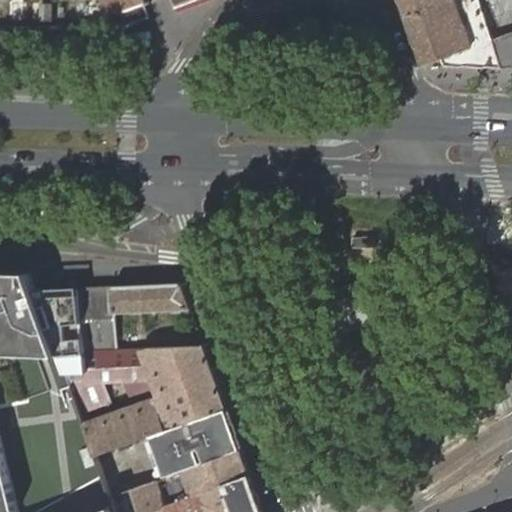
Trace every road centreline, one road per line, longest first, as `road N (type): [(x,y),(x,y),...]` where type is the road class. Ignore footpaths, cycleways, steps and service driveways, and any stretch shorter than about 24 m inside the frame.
road 1 (residential): [(174,168),(298,511)]
road 2 (secondary): [(174,168),(432,176)]
road 3 (unclassified): [(174,168),(254,149),(337,151),(415,124)]
road 4 (secondary): [(415,124),(175,112)]
road 5 (residential): [(511,395),(432,176)]
road 6 (secondary): [(175,112),(0,103)]
road 7 (secondary): [(0,163),(174,168)]
road 8 (residential): [(256,0),(201,53),(175,112)]
road 9 (residential): [(415,124),(367,0)]
